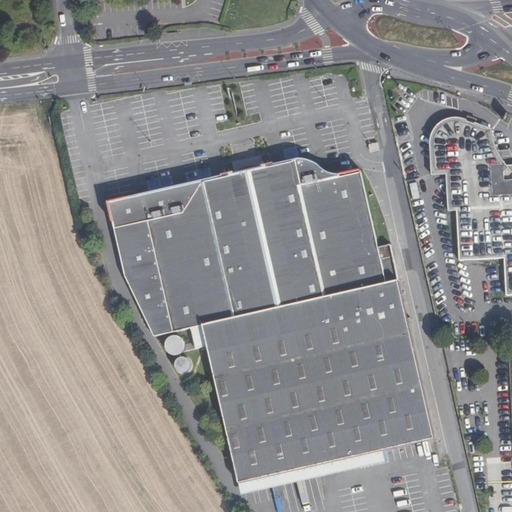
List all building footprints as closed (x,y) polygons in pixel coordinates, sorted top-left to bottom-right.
[(436,122),(436,175),(453,176),(453,174),(467,174),(468,160),(480,160),(480,161),(494,161),(494,122),(436,122)] [(378,143),(369,145),(371,152),(380,150),(378,143)] [(498,196),(511,195),(511,180),(509,181),(508,165),(500,166),(500,161),(489,162),(489,170),(478,170),(478,178),(489,177),(489,174),(494,173),(495,187),(497,187),(498,196)] [(237,176),(237,174),(236,175),(225,177),(225,178),(110,202),(126,275),(156,339),(194,332),(198,351),(211,349),(241,481),(439,443),(398,248),(382,251),(365,175),(345,179),(337,179),(332,179),(328,178),(323,175),(319,171),(314,167),(309,165),(294,164),(278,167),(278,166),(269,169),(265,169),(266,170),(237,176)] [(421,178),(408,182),(413,197),(426,194),(421,178)] [(196,369),(188,356),(177,363),(185,376),(196,369)]
